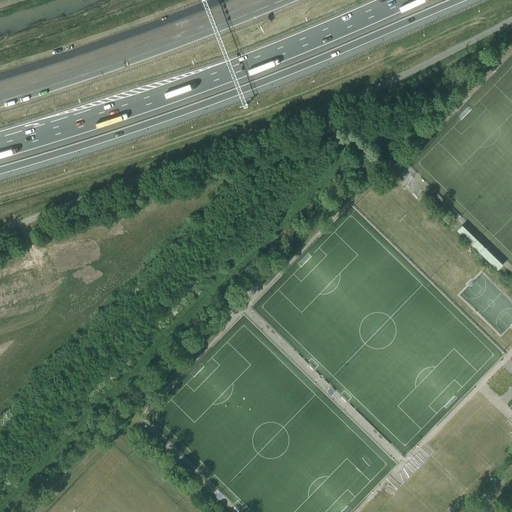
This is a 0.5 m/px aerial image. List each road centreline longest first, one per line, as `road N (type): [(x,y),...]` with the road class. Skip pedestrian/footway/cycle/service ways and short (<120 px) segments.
road 1 (unclassified): [(0,230),(386,84),(511,20)]
road 2 (motorway): [(0,171),(149,125),(456,0)]
road 3 (motorway): [(0,145),(165,96),(402,0)]
road 4 (motorway): [(263,0),(0,94)]
